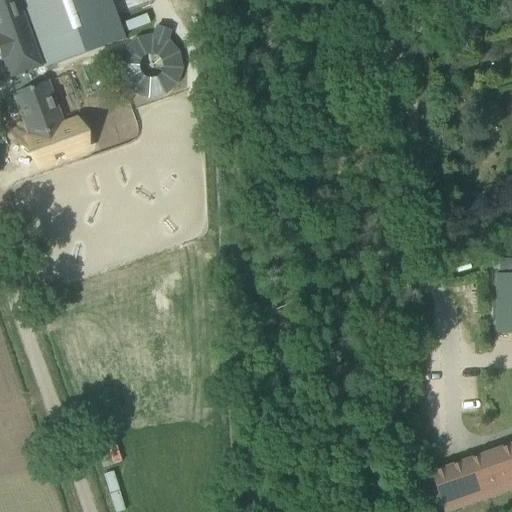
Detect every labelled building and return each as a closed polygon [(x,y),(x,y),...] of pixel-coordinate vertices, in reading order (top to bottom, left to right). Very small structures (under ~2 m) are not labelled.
[(0,0),(0,57),(1,61),(2,61),(8,80),(9,79),(12,78),(42,68),(43,69),(124,39),(109,0),(0,0)] [(137,70),(114,78),(126,111),(148,103),(137,70)] [(62,128),(46,83),(14,95),(30,140),(62,128)] [(511,274),(495,274),(494,334),(511,334),(511,274)] [(440,511),(451,511),(511,490),(511,443),(427,474),(440,511)]
